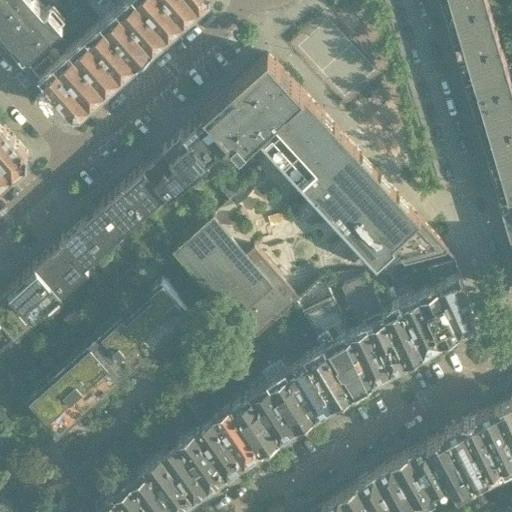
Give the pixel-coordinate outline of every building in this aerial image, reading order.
[(0,0),(0,22),(25,0),(0,0)] [(39,0),(25,0),(0,22),(0,28),(23,54),(44,36),(63,19),(48,3),(45,6),(39,0)] [(168,32),(140,0),(119,0),(116,3),(153,45),(168,32)] [(183,18),(166,0),(140,0),(168,32),(183,18)] [(199,4),(194,0),(166,0),(183,18),(199,4)] [(488,0),(442,0),(446,14),(489,2),(488,0)] [(489,2),(446,14),(452,34),(495,22),(489,2)] [(153,45),(116,3),(100,17),(137,59),(153,45)] [(137,59),(100,17),(84,31),(121,73),(137,59)] [(495,22),(452,34),(458,55),(501,42),(495,22)] [(121,73),(84,31),(68,45),(105,87),(121,73)] [(44,36),(23,54),(38,71),(53,58),(41,45),(47,40),(44,36)] [(501,42),(458,55),(465,76),(507,64),(501,42)] [(105,87),(68,45),(53,58),(90,101),(105,87)] [(350,51),(349,49),(325,67),(344,94),(377,71),(358,45),(350,51)] [(398,191),(389,181),(390,180),(381,170),(380,171),(370,161),(372,160),(362,150),(361,151),(275,58),(267,50),(259,57),(203,107),(227,134),(240,148),(251,138),(370,267),(392,247),(404,260),(445,250),(447,247),(448,248),(449,247),(407,201),(408,200),(399,190),(398,191)] [(90,101),(53,58),(38,71),(72,109),(80,110),(90,101)] [(511,80),(507,64),(465,76),(471,97),(511,84),(511,80)] [(511,84),(471,97),(477,117),(511,106),(511,84)] [(511,106),(477,117),(483,137),(511,128),(511,106)] [(203,107),(182,125),(206,153),(227,134),(203,107)] [(0,118),(0,158),(11,171),(27,157),(27,149),(0,118)] [(182,125),(163,143),(190,173),(209,156),(206,153),(182,125)] [(511,128),(483,137),(489,157),(511,150),(511,128)] [(163,143),(142,161),(164,186),(169,192),(190,173),(163,143)] [(511,150),(489,157),(494,178),(511,172),(511,150)] [(0,180),(11,171),(0,158),(0,180)] [(142,161),(122,179),(144,204),(164,186),(142,161)] [(511,172),(494,178),(500,197),(511,193),(511,172)] [(225,177),(217,184),(224,192),(231,185),(225,177)] [(122,179),(101,198),(125,225),(146,207),(144,204),(122,179)] [(511,193),(500,197),(503,206),(502,206),(511,238),(511,193)] [(101,198),(82,215),(106,242),(125,225),(101,198)] [(214,211),(213,210),(172,247),(252,336),(299,294),(254,243),(244,251),(211,214),(214,211)] [(82,215),(61,233),(85,261),(89,257),(92,261),(109,246),(106,242),(82,215)] [(61,233),(34,257),(61,288),(88,264),(85,261),(61,233)] [(459,267),(455,254),(428,261),(435,279),(459,267)] [(34,257),(7,281),(34,312),(61,288),(34,257)] [(135,262),(128,267),(135,275),(137,277),(143,271),(141,269),(135,262)] [(473,315),(459,267),(435,279),(458,328),(470,323),(473,315)] [(406,357),(382,307),(365,270),(341,282),(358,320),(348,325),(372,374),(373,373),(374,374),(406,357)] [(131,359),(192,305),(186,299),(162,273),(149,285),(152,289),(126,312),(123,308),(42,380),(29,392),(58,424),(118,371),(121,375),(135,363),(131,359)] [(372,374),(348,325),(347,325),(323,274),(297,297),(320,334),(353,386),(374,374),(373,373),(372,374)] [(458,328),(435,279),(418,287),(440,337),(458,328)] [(7,281),(0,287),(0,312),(14,328),(15,329),(34,312),(7,281)] [(392,283),(386,287),(391,297),(398,294),(392,283)] [(440,337),(418,287),(399,296),(423,347),(440,337)] [(423,347),(399,296),(398,294),(391,297),(393,302),(382,307),(406,357),(423,347)] [(0,312),(0,339),(14,328),(0,312)] [(301,345),(304,350),(333,398),(353,386),(320,334),(301,345)] [(281,357),(285,363),(314,410),(333,398),(304,350),(300,353),(297,348),(281,357)] [(314,410),(285,363),(267,375),(296,421),(314,410)] [(296,421),(267,375),(249,387),(279,432),(296,421)] [(279,432),(249,387),(231,399),(262,444),(279,432)] [(511,391),(494,400),(511,437),(511,391)] [(262,444),(231,399),(213,411),(244,456),(262,444)] [(511,437),(494,400),(477,409),(503,466),(511,461),(511,437)] [(0,409),(0,422),(3,427),(10,420),(0,409)] [(477,409),(462,417),(489,473),(503,466),(477,409)] [(244,456),(213,411),(194,424),(226,469),(244,456)] [(462,417),(444,427),(472,482),(489,473),(462,417)] [(226,469),(194,424),(177,437),(209,481),(226,469)] [(444,427),(427,436),(452,484),(455,491),(472,482),(444,427)] [(427,436),(409,446),(434,494),(452,484),(427,436)] [(209,481),(177,437),(162,448),(194,492),(209,481)] [(409,446),(391,456),(417,503),(434,494),(409,446)] [(194,492),(162,448),(144,461),(177,505),(194,492)] [(391,456),(374,467),(397,511),(402,511),(417,503),(391,456)] [(167,511),(177,505),(144,461),(138,466),(141,471),(132,479),(157,511),(167,511)] [(397,511),(374,467),(356,478),(374,511),(397,511)] [(157,511),(132,479),(128,473),(121,478),(125,483),(115,491),(131,511),(157,511)] [(339,489),(351,511),(374,511),(356,478),(339,489)] [(38,482),(33,496),(43,499),(48,486),(38,482)] [(131,511),(115,491),(111,486),(105,491),(109,496),(99,504),(105,511),(131,511)] [(351,511),(339,489),(321,501),(325,509),(327,511),(351,511)] [(0,511),(8,511),(10,510),(12,501),(0,496),(0,511)] [(490,511),(506,506),(503,497),(487,503),(490,511)] [(321,501),(304,511),(320,511),(325,509),(321,501)]
